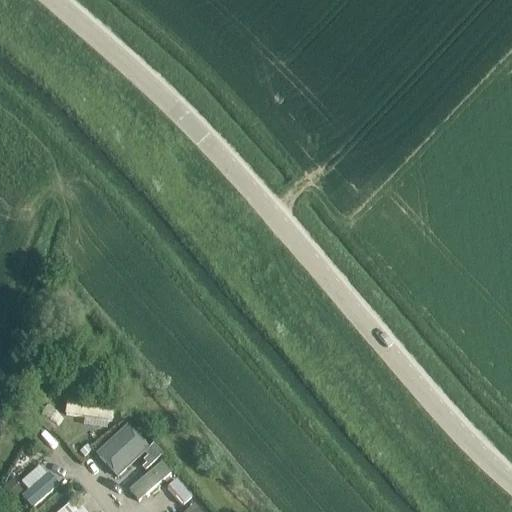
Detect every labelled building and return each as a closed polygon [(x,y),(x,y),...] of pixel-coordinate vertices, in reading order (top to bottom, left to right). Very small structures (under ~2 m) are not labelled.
[(60,417),(95,421),(97,406),(62,401),(60,417)] [(118,479),(149,451),(127,428),(97,456),(118,479)] [(138,503),(171,476),(162,464),(129,492),(138,503)] [(23,498),(32,509),(58,486),(49,475),(23,498)] [(13,480),(3,489),(13,501),(23,492),(13,480)] [(183,484),(171,495),(182,507),(194,497),(183,484)]
